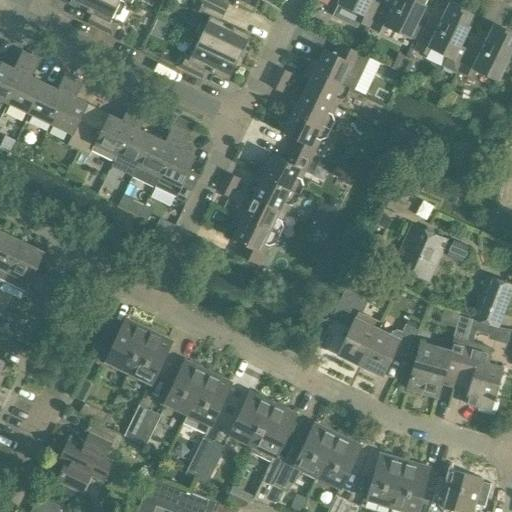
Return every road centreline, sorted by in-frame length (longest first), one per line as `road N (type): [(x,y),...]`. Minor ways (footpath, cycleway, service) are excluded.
road 1 (residential): [(511,450),(391,418),(172,312),(157,292)]
road 2 (residential): [(0,503),(111,270)]
road 3 (residential): [(236,121),(19,15),(26,0)]
road 4 (residential): [(236,121),(157,292)]
road 5 (residential): [(236,121),(297,0)]
road 6 (residential): [(0,210),(111,270)]
